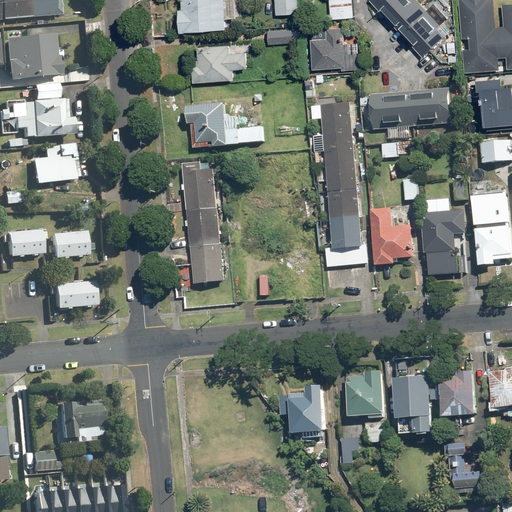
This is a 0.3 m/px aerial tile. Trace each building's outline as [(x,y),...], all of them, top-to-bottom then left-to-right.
[(59,0),(0,0),(0,20),(61,15),(59,0)] [(180,9),(182,32),(229,28),(226,0),(183,0),(184,9),(180,9)] [(275,0),(277,14),(300,12),(299,0),(275,0)] [(329,0),(331,17),(355,16),(353,0),(329,0)] [(420,0),(371,0),(427,57),(452,33),(420,0)] [(464,46),(467,70),(503,66),(502,57),(507,56),(509,66),(511,65),(511,0),(503,2),(505,23),(499,24),(496,0),(460,0),(465,36),(473,36),(474,45),(464,46)] [(312,39),(314,68),(343,67),(343,69),(359,68),(358,49),(352,49),(351,42),(346,42),(345,26),(328,27),(329,38),(312,39)] [(268,30),(269,44),(301,42),(300,28),(268,30)] [(54,35),(5,39),(8,81),(61,77),(59,55),(56,55),(54,35)] [(194,65),(195,82),(236,78),(236,69),(243,68),(242,52),(231,53),(231,44),(200,46),(201,65),(194,65)] [(484,96),(486,129),(511,127),(511,85),(503,86),(502,77),(477,79),(478,96),(484,96)] [(58,83),(34,85),(35,100),(59,98),(58,83)] [(371,96),(374,130),(455,123),(452,88),(371,96)] [(65,101),(22,104),(23,117),(14,118),(14,128),(23,128),(24,137),(72,133),(71,118),(67,119),(65,101)] [(199,123),(201,141),(216,139),(217,145),(229,144),(225,102),(189,105),(191,123),(199,123)] [(327,249),(329,267),(369,263),(367,245),(364,245),(350,102),(321,105),(335,248),(327,249)] [(27,138),(9,139),(10,146),(27,145),(27,138)] [(383,144),(384,158),(415,155),(413,140),(383,144)] [(481,143),(483,164),(510,161),(508,141),(481,143)] [(45,157),(32,159),(35,183),(74,180),(72,158),(75,158),(74,143),(44,146),(45,157)] [(184,163),(195,284),(225,282),(215,169),(203,170),(203,161),(184,163)] [(405,180),(407,201),(420,199),(418,179),(405,180)] [(455,180),(457,201),(472,200),(470,179),(455,180)] [(25,189),(4,191),(6,204),(27,201),(25,189)] [(297,202),(243,203),(244,228),(249,228),(249,235),(241,235),(242,253),(261,253),(261,254),(273,254),(273,249),(292,248),(292,243),(298,243),(297,202)] [(372,209),(376,265),(396,264),(395,259),(415,257),(412,225),(393,226),(391,208),(372,209)] [(422,213),(427,253),(431,253),(433,273),(460,270),(456,234),(468,233),(466,209),(422,213)] [(477,212),(482,265),(496,264),(496,260),(511,258),(511,239),(509,209),(477,212)] [(38,229),(6,233),(9,257),(41,254),(38,229)] [(85,230),(51,233),(53,257),(87,255),(85,230)] [(93,282),(54,285),(56,308),(94,305),(93,282)] [(491,372),(494,409),(511,406),(511,367),(509,367),(509,370),(491,372)] [(348,377),(351,418),(387,414),(383,370),(366,371),(366,375),(348,377)] [(442,377),(445,417),(479,414),(476,371),(460,372),(461,376),(442,377)] [(395,378),(399,419),(415,417),(417,433),(435,432),(430,375),(395,378)] [(293,414),(294,433),(327,431),(324,385),(308,386),(309,393),(280,395),(282,415),(293,414)] [(191,395),(193,419),(220,416),(218,392),(191,395)] [(60,404),(62,438),(102,435),(100,405),(75,407),(75,402),(60,404)] [(384,424),(366,424),(366,444),(384,444),(384,424)] [(449,456),(452,493),(484,491),(483,472),(466,473),(465,455),(467,455),(466,442),(446,444),(447,456),(449,456)] [(32,452),(34,472),(53,470),(52,450),(32,452)] [(36,492),(37,511),(122,511),(120,486),(36,492)] [(511,511),(511,500),(503,501),(504,511),(511,511)]
